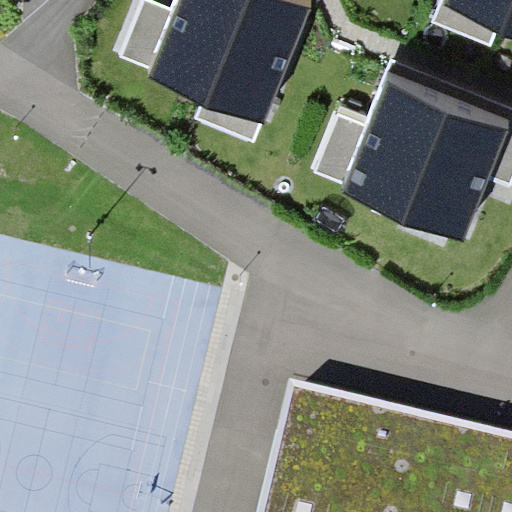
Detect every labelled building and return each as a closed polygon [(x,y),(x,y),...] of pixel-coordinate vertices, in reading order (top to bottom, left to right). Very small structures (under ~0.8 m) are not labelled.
[(154,69),(177,11),(150,0),(145,0),(123,56),(154,69)] [(204,98),(210,100),(249,0),(181,0),(177,11),(154,69),(151,77),(204,98)] [(311,7),(292,0),(249,0),(210,100),(260,120),(267,123),(311,7)] [(498,23),(502,27),(511,0),(443,0),(443,1),(498,23)] [(511,0),(502,27),(511,30),(511,0)] [(434,22),(489,45),(498,23),(443,1),(434,22)] [(511,184),(511,107),(394,60),(386,82),(450,107),(506,130),(486,177),(511,187),(511,184)] [(344,192),(407,217),(450,107),(386,82),(369,125),(347,181),(344,192)] [(254,137),(260,120),(210,100),(204,98),(198,116),(254,137)] [(506,130),(450,107),(407,217),(463,239),(486,177),(506,130)] [(347,181),(369,125),(341,114),(319,170),(347,181)] [(511,511),(511,430),(292,379),(259,511),(511,511)]
